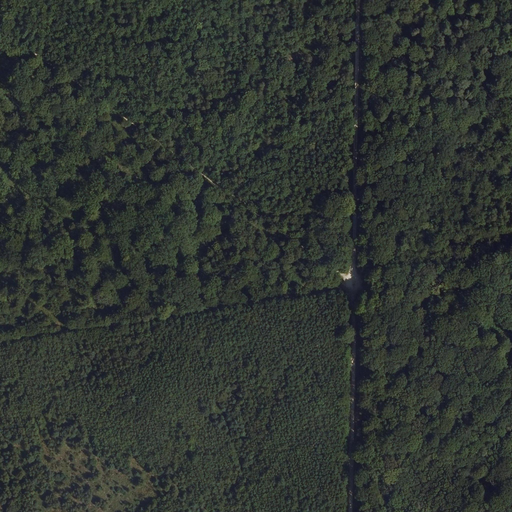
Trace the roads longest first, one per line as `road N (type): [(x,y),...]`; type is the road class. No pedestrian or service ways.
road 1 (track): [(352,283),(0,25)]
road 2 (track): [(352,283),(0,340)]
road 3 (track): [(356,0),(352,283)]
road 4 (track): [(511,51),(412,209),(352,283)]
road 5 (track): [(352,283),(350,511)]
road 6 (track): [(511,261),(352,283)]
